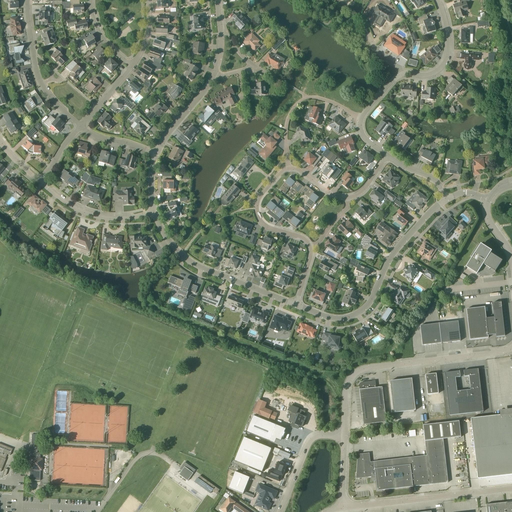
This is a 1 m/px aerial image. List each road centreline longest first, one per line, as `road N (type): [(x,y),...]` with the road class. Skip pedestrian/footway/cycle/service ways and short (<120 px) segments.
road 1 (unclassified): [(344,436),(347,383),(356,371),(511,348)]
road 2 (residential): [(447,199),(387,261),(361,310),(331,318),(295,304)]
road 3 (residential): [(295,304),(192,263),(152,213)]
road 4 (unclassified): [(342,508),(511,488)]
road 5 (residential): [(80,126),(40,83),(27,0)]
road 6 (residential): [(152,213),(95,216),(39,182)]
road 7 (residential): [(310,246),(269,229),(256,214),(259,197),(288,169)]
